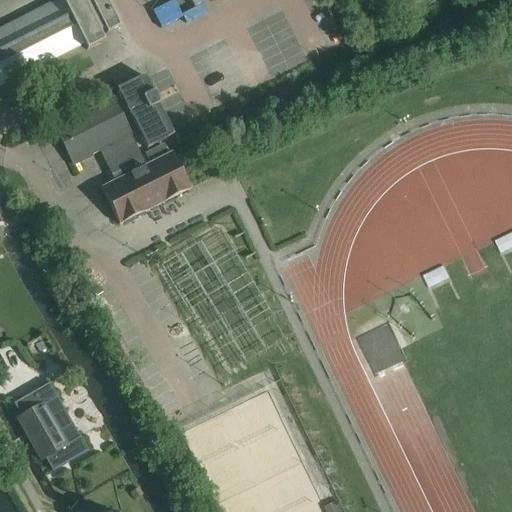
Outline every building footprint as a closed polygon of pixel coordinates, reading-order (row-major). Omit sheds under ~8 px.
[(0,79),(22,68),(25,74),(84,45),(87,51),(105,42),(100,33),(105,31),(107,35),(120,28),(105,0),(60,0),(0,30),(0,79)] [(145,77),(117,91),(131,119),(132,119),(147,150),(173,136),(158,106),(160,105),(154,93),(153,93),(145,77)] [(115,104),(58,133),(71,159),(74,166),(76,165),(93,157),(101,153),(116,183),(102,190),(120,226),(190,190),(172,154),(169,156),(150,165),(146,167),(132,138),(115,104)] [(164,145),(145,154),(150,165),(169,156),(164,145)] [(1,196),(0,196),(0,222),(0,223),(12,216),(1,196)] [(511,233),(495,242),(502,254),(511,249),(511,233)] [(443,267),(423,278),(430,290),(450,279),(443,267)] [(50,385),(14,405),(21,419),(18,421),(42,462),(45,461),(52,472),(88,452),(50,385)] [(124,477),(116,481),(121,491),(129,486),(124,477)] [(139,488),(130,494),(135,501),(143,495),(139,488)] [(341,511),(337,502),(324,508),(326,511),(341,511)]
